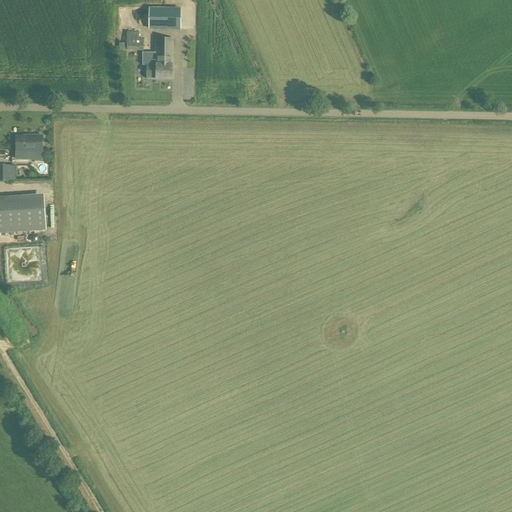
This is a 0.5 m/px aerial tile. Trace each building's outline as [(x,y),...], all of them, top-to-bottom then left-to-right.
[(160,1),(160,8),(150,8),(150,29),(180,30),(180,1),(160,1)] [(143,51),(144,37),(139,37),(139,32),(127,32),(127,51),(143,51)] [(173,55),(173,39),(156,39),(155,65),(147,65),(147,79),(156,79),(172,80),(172,55),(173,55)] [(42,152),(42,136),(27,136),(27,137),(16,137),(16,152),(16,156),(18,158),(32,158),(34,152),(42,152)] [(0,233),(46,231),(44,194),(0,197),(0,233)]
